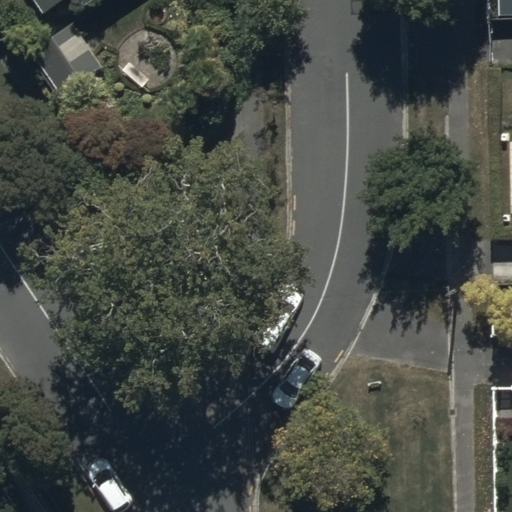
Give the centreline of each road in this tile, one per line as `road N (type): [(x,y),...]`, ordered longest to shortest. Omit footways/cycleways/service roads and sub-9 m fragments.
road 1 (residential): [(346,0),(349,150),(330,248),(302,330),(262,387),(158,467)]
road 2 (residential): [(0,237),(158,467)]
